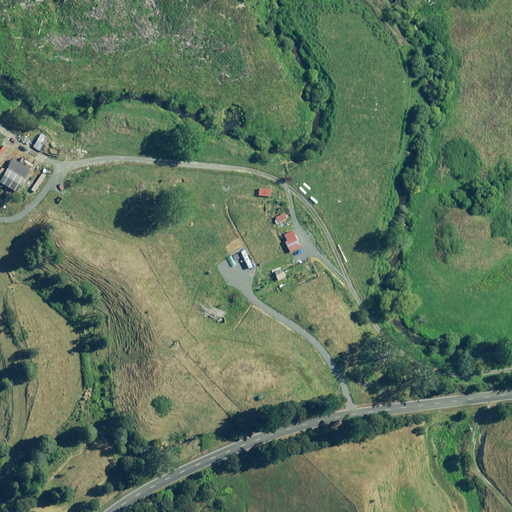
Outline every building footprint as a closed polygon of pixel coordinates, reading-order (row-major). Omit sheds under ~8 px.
[(33,141),(31,145),(33,146),(32,147),(35,149),(34,151),(38,154),(40,151),(43,152),(51,139),(41,133),(36,143),(33,141)] [(61,150),(50,147),(49,154),(59,157),(61,150)] [(23,178),(6,169),(0,179),(0,183),(16,192),(23,178)] [(271,190),(258,188),(257,202),(268,203),(269,197),(270,197),(271,190)] [(274,218),(275,220),(273,221),(275,224),(277,223),(286,218),(283,213),(274,218)] [(285,241),(283,241),(289,253),(300,248),(291,230),(282,234),(285,241)]
